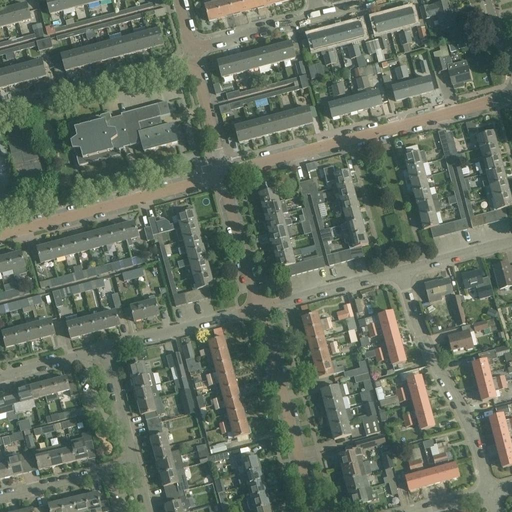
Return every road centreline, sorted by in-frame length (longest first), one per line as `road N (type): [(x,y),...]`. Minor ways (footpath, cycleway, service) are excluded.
road 1 (residential): [(221,170),(511,94)]
road 2 (residential): [(490,491),(477,440),(418,330),(401,271)]
road 3 (residential): [(0,230),(221,170)]
road 4 (residential): [(313,511),(257,308)]
road 5 (residential): [(0,111),(188,67)]
road 6 (residential): [(106,348),(257,308)]
road 7 (residential): [(257,308),(401,271)]
road 8 (residential): [(257,308),(221,170)]
road 9 (residential): [(193,43),(318,16)]
